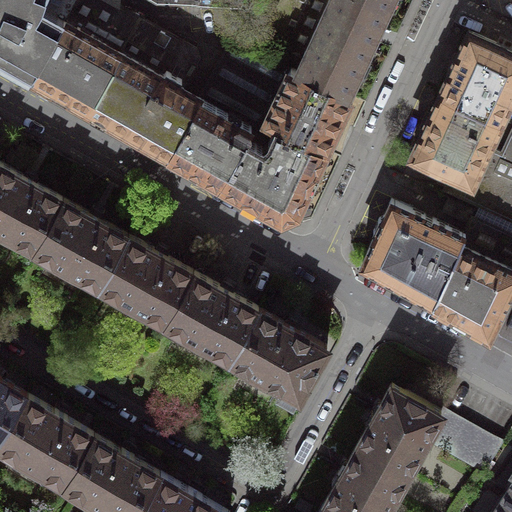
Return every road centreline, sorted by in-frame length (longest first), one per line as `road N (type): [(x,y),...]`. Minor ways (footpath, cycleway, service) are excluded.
road 1 (residential): [(0,328),(270,488),(377,301)]
road 2 (residential): [(313,265),(0,87)]
road 3 (residential): [(313,265),(435,0)]
road 4 (residential): [(511,378),(377,301)]
